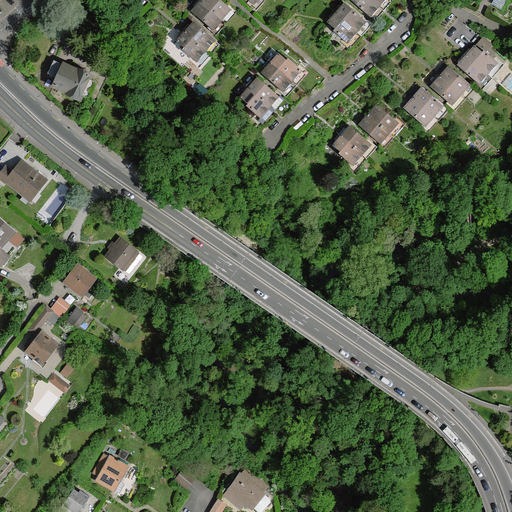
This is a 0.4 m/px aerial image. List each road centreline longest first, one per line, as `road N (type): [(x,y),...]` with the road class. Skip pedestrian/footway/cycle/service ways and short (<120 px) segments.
road 1 (primary): [(511,492),(487,446),(444,401),(82,146),(0,71)]
road 2 (primary): [(0,94),(72,158),(438,415),(481,467),(499,511)]
road 3 (track): [(511,236),(471,253),(388,316),(303,328),(278,348),(260,405),(263,428),(290,468),(339,511)]
